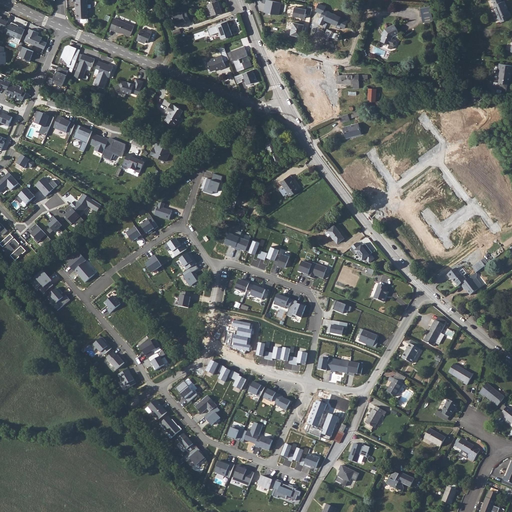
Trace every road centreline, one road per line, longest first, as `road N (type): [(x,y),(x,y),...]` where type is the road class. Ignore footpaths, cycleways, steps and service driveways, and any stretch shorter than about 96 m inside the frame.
road 1 (track): [(209,511),(145,452),(0,280)]
road 2 (track): [(258,107),(233,132),(2,283)]
road 3 (unclassified): [(286,105),(251,105),(58,26)]
road 4 (residential): [(216,264),(310,291),(319,311),(306,382)]
road 5 (residential): [(160,384),(206,440),(271,465)]
road 6 (secondary): [(359,212),(286,105)]
road 7 (residential): [(82,295),(181,223)]
